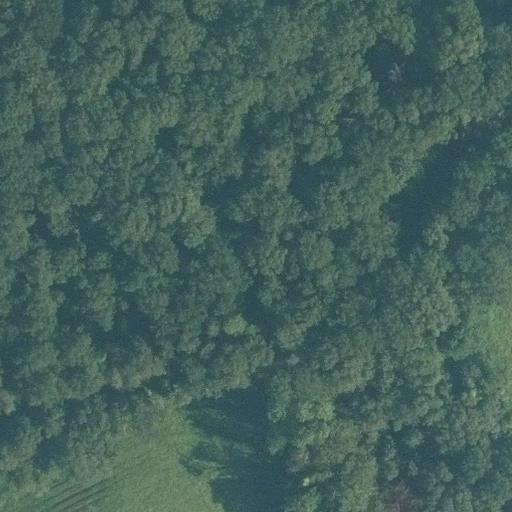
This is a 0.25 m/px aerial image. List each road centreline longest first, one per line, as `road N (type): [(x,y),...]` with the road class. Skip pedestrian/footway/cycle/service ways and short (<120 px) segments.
road 1 (track): [(0,170),(95,105),(511,3)]
road 2 (track): [(82,111),(28,0)]
